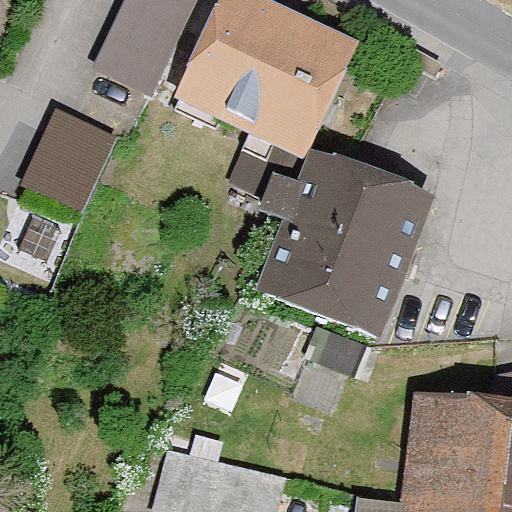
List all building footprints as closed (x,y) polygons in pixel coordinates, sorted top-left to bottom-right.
[(135,0),(108,57),(165,85),(205,0),(135,0)] [(359,41),(270,0),(219,0),(174,99),(305,159),(309,149),(359,41)] [(32,185),(96,204),(119,125),(55,106),(32,185)] [(309,149),(256,288),(382,336),(435,197),(309,149)] [(369,496),(367,511),(511,511),(511,395),(432,390),(424,500),(369,496)] [(172,448),(163,507),(195,511),(285,511),(293,467),(172,448)]
